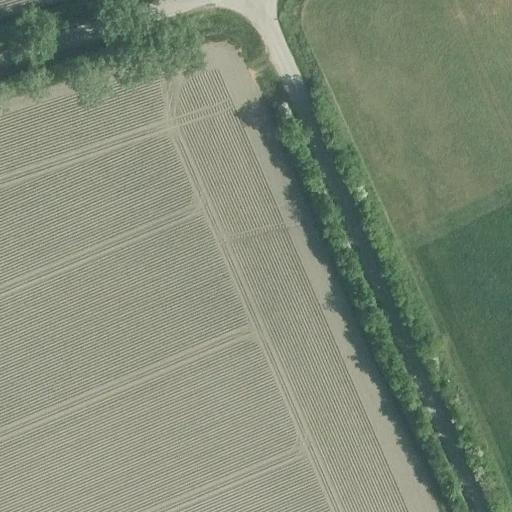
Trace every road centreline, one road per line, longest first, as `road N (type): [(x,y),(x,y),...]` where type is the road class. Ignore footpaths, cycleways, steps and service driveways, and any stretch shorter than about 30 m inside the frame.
road 1 (unclassified): [(482,511),(254,0)]
road 2 (tertiary): [(0,59),(185,0)]
